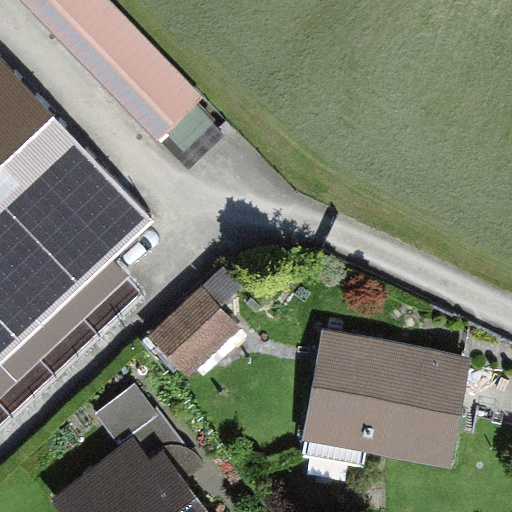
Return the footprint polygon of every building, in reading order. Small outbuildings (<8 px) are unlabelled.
[(25,0),(157,136),(203,92),(114,0),(25,0)] [(0,370),(160,220),(0,50),(0,370)] [(198,378),(254,318),(210,276),(153,337),(198,378)] [(485,359),(328,332),(310,433),(467,461),(485,359)] [(218,511),(164,441),(150,451),(135,431),(52,493),(66,511),(218,511)]
